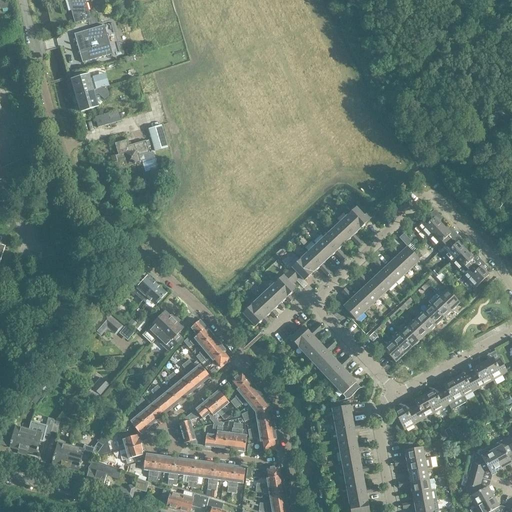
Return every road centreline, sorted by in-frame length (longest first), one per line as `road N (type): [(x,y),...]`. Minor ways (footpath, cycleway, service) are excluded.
road 1 (residential): [(245,359),(185,293),(91,211),(63,156),(39,66)]
road 2 (residential): [(313,302),(430,198),(511,284)]
road 3 (tertiary): [(152,511),(0,471)]
road 4 (residential): [(392,394),(511,328)]
road 5 (residential): [(392,511),(372,415),(392,394)]
road 6 (residential): [(392,394),(313,302)]
